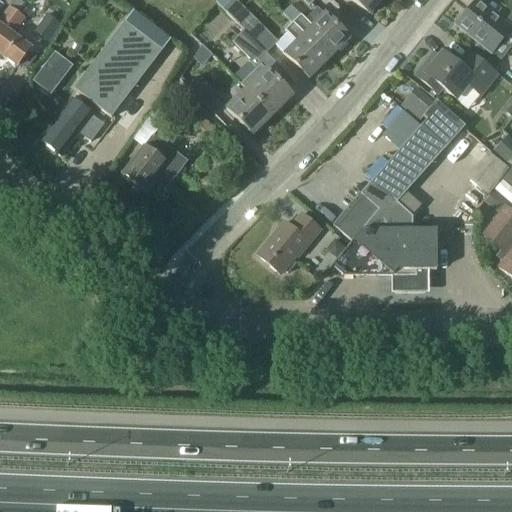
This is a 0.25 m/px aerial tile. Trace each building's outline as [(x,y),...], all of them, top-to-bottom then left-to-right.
[(0,34),(23,3),(18,0),(15,0),(10,8),(9,7),(0,19),(0,34)] [(232,0),(222,10),(266,54),(277,43),(234,0),(232,0)] [(350,0),(369,15),(381,0),(350,0)] [(23,3),(0,34),(0,56),(16,68),(30,50),(12,37),(26,20),(18,14),(25,4),(23,3)] [(511,31),(492,15),(477,3),(456,28),(490,56),(493,52),(501,59),(509,49),(511,50),(511,30),(511,31)] [(284,16),(328,60),(348,39),(325,16),(312,28),(300,16),(292,8),(284,16)] [(255,66),(266,54),(222,10),(221,11),(236,25),(243,32),(232,43),(255,66)] [(48,43),(60,26),(46,15),(34,33),(48,43)] [(111,119),(162,52),(161,52),(168,42),(133,15),(126,25),(124,24),(73,90),(111,119)] [(308,79),(328,60),(284,16),(281,19),(289,27),(285,32),(296,44),(284,55),(308,79)] [(441,89),(468,111),(497,75),(469,53),(457,67),(442,55),(434,65),(429,61),(416,77),(437,94),(441,89)] [(42,86),(56,73),(41,56),(26,68),(42,86)] [(246,91),(271,117),(291,96),(266,71),(254,83),(248,78),(240,86),(246,91)] [(221,100),(198,77),(187,88),(209,111),(221,100)] [(383,121),(409,110),(399,87),(373,98),(383,121)] [(252,136),(271,117),(246,91),(226,111),(252,136)] [(144,149),(123,175),(145,192),(152,182),(165,192),(187,163),(154,136),(161,128),(162,129),(180,102),(165,92),(148,119),(147,118),(133,140),(144,149)] [(91,118),(92,117),(70,101),(39,141),(61,158),(80,132),(92,141),(103,127),(91,118)] [(465,128),(437,103),(422,117),(426,121),(359,195),(377,212),(332,267),(343,276),(349,267),(359,276),(366,268),(376,276),(382,269),(392,276),(396,272),(436,272),(436,232),(412,232),(412,219),(396,205),(465,128)] [(511,188),(511,165),(501,179),(511,188)] [(377,212),(357,193),(330,226),(351,244),(377,212)] [(498,269),(511,280),(511,241),(511,240),(511,212),(505,208),(482,237),(501,252),(496,258),(503,263),(498,269)] [(301,216),(290,229),(284,224),(256,257),(279,276),(295,257),(296,259),(319,231),(301,216)] [(416,279),(394,279),(394,286),(394,294),(429,294),(429,286),(429,273),(416,273),(416,279)] [(134,358),(158,360),(159,346),(135,345),(134,358)]
